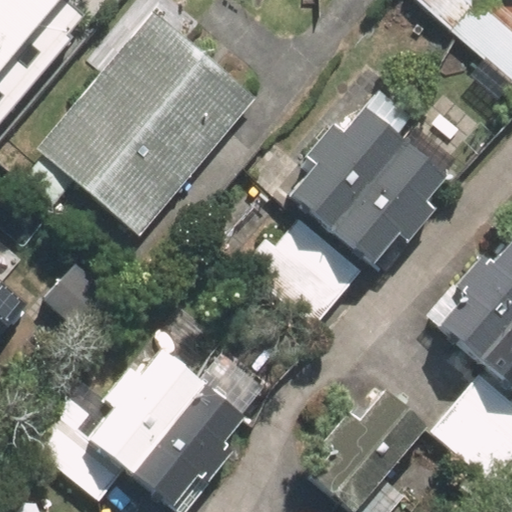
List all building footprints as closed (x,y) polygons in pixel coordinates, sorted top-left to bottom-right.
[(0,0),(0,124),(86,23),(59,0),(0,0)] [(464,80),(494,106),(511,86),(511,85),(511,0),(480,0),(476,5),(469,0),(410,0),(451,34),(481,60),(464,80)] [(253,104),(149,16),(32,152),(136,240),(253,104)] [(358,111),(337,136),(328,128),(298,162),(308,170),(285,197),(368,268),(441,182),(358,111)] [(298,219),(270,251),(337,309),(365,277),(298,219)] [(487,269),(476,260),(450,291),(460,300),(432,333),(511,401),(511,245),(509,243),(487,269)] [(156,511),(159,511),(239,420),(158,352),(78,445),(156,511)] [(314,450),(326,460),(305,484),(337,511),(354,511),(423,433),(380,396),(354,427),(343,417),(314,450)] [(0,432),(0,449),(8,442),(0,432)]
